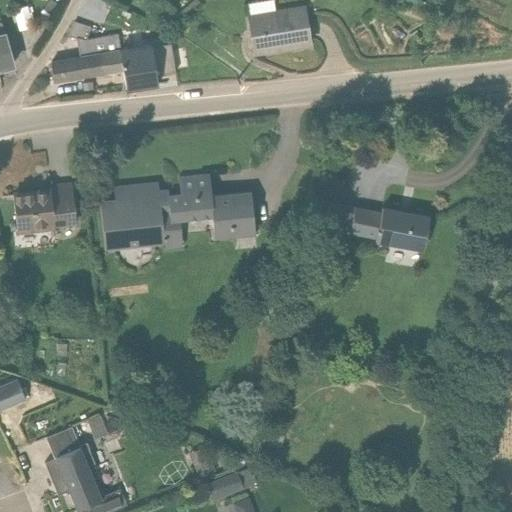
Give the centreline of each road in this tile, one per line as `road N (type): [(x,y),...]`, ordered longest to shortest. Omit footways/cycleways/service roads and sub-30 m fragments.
road 1 (tertiary): [(6,129),(511,73)]
road 2 (track): [(464,511),(455,486),(457,436),(510,162),(505,74)]
road 3 (residential): [(6,129),(13,98),(78,0)]
